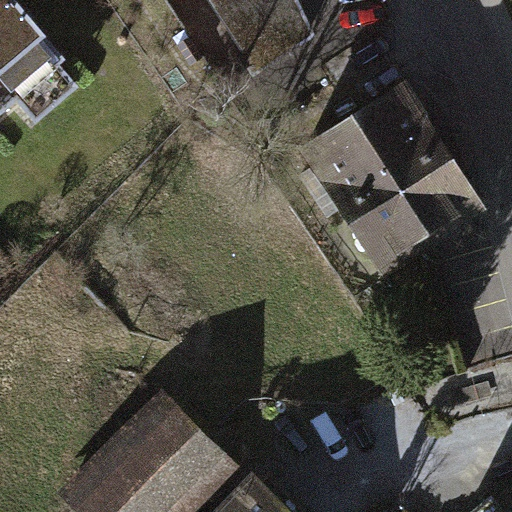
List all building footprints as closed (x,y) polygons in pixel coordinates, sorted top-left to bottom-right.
[(0,0),(0,117),(67,59),(15,0),(0,0)] [(203,0),(254,75),(319,36),(300,0),(203,0)] [(495,214),(413,84),(304,152),(386,282),(495,214)] [(167,392),(61,496),(77,511),(181,511),(234,460),(167,392)] [(295,511),(256,473),(217,511),(295,511)] [(511,511),(511,509),(509,511),(497,497),(478,511),(511,511)]
